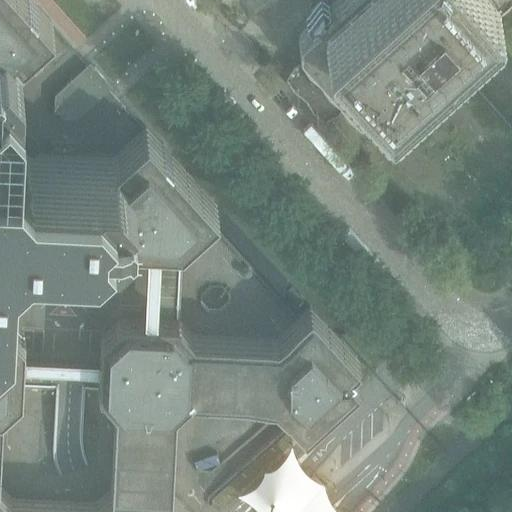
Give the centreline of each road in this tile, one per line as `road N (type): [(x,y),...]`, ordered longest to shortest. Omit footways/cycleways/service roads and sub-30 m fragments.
road 1 (unclassified): [(478,338),(164,0)]
road 2 (unknown): [(213,511),(80,439),(63,361),(0,357)]
